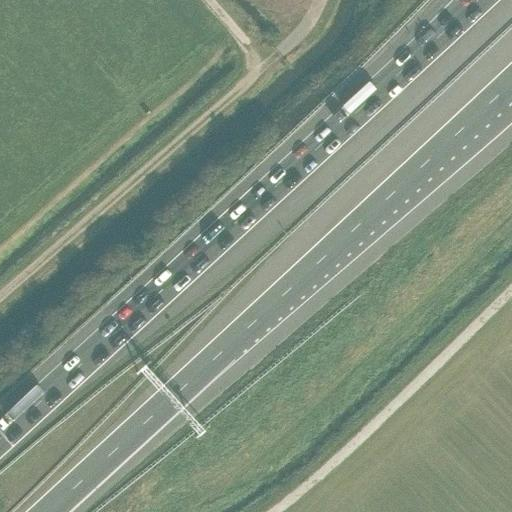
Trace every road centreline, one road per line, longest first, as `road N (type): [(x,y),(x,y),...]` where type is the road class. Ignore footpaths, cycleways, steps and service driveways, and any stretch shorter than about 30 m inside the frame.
road 1 (motorway): [(476,0),(0,439)]
road 2 (motorway): [(48,511),(511,84)]
